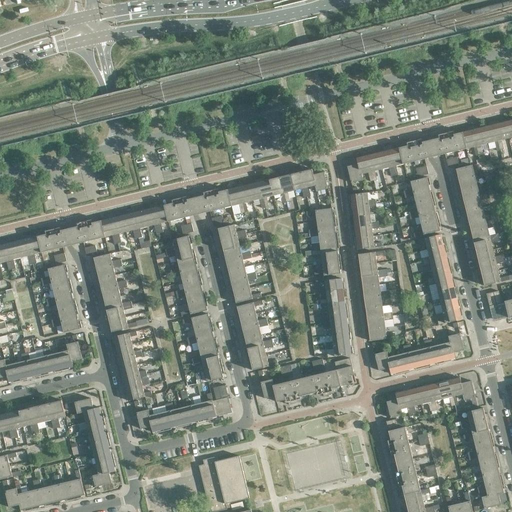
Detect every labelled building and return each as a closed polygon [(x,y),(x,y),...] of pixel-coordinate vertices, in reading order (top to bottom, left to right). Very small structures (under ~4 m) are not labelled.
[(498,121),(493,122),(500,150),(504,149),(502,140),(509,139),(505,122),(499,124),(498,121)] [(500,150),(493,122),(489,123),(489,126),(484,127),(488,144),(495,142),(497,151),(500,150)] [(477,126),(472,127),(479,155),(483,154),(480,146),(488,144),(484,127),(478,129),(477,126)] [(479,155),(472,127),(468,128),(468,131),(462,132),(466,149),(474,147),(476,156),(479,155)] [(444,133),(444,134),(440,135),(441,138),(433,139),(421,143),(420,140),(416,141),(416,140),(409,141),(409,143),(404,144),(405,147),(399,148),(403,165),(425,159),(437,155),(466,149),(462,132),(456,134),(455,131),(451,132),(451,131),(444,133)] [(392,147),(388,148),(395,176),(398,175),(396,166),(403,165),(399,148),(393,150),(392,147)] [(395,176),(388,148),(383,149),(384,152),(378,153),(382,170),(389,168),(391,177),(395,176)] [(371,152),(367,153),(374,181),(377,180),(375,171),(382,170),(378,153),(372,155),(371,152)] [(374,181),(367,153),(362,154),(363,157),(356,159),(358,164),(360,175),(362,175),(368,173),(370,182),(374,181)] [(457,157),(446,160),(448,168),(459,165),(457,157)] [(360,175),(358,164),(347,167),(351,183),(363,180),(362,175),(360,175)] [(474,173),(472,165),(454,170),(456,178),(458,177),(458,180),(484,174),(483,171),(474,173)] [(428,174),(426,166),(416,169),(418,177),(428,174)] [(305,168),(300,169),(307,197),(311,196),(309,188),(315,186),(316,186),(313,175),(312,169),(306,171),(305,168)] [(307,197),(300,169),(296,170),(296,173),(291,175),(295,191),(302,189),(304,198),(307,197)] [(284,173),(279,174),(286,202),(290,201),(288,193),(295,191),(291,175),(285,176),(284,173)] [(324,173),(313,175),(316,186),(315,186),(316,192),(328,189),(324,173)] [(286,202),(279,174),(275,175),(276,178),(270,180),(274,196),(281,195),(283,203),(286,202)] [(484,178),(484,174),(458,180),(459,183),(457,184),(459,191),(477,187),(476,180),(484,178)] [(431,185),(429,177),(411,182),(413,189),(404,191),(405,195),(430,189),(429,186),(431,185)] [(263,178),(259,179),(265,207),(269,207),(267,198),(274,196),(270,180),(264,181),(263,178)] [(265,207),(259,179),(254,181),(255,184),(249,185),(253,201),(260,200),(262,208),(265,207)] [(242,183),(238,185),(244,212),(248,212),(246,203),(253,201),(249,185),(243,186),(242,183)] [(244,212),(238,185),(233,186),(234,189),(228,190),(232,207),(239,205),(241,213),(244,212)] [(479,194),(477,187),(459,191),(461,199),(463,198),(464,201),(489,195),(488,192),(479,194)] [(209,190),(209,192),(205,192),(206,195),(191,199),(186,200),(185,197),(182,198),(181,197),(174,199),(175,200),(170,201),(170,204),(164,206),(169,222),(190,217),(195,215),(232,207),(228,190),(222,192),(221,189),(216,190),(216,189),(209,190)] [(430,192),(430,189),(405,195),(405,198),(414,196),(416,203),(434,199),(432,191),(430,192)] [(368,201),(367,193),(349,195),(350,203),(352,203),(352,206),(376,203),(375,200),(368,201)] [(490,198),(489,195),(464,201),(464,204),(463,205),(464,212),(483,208),(481,201),(490,198)] [(436,206),(434,199),(416,203),(418,210),(409,212),(410,216),(435,210),(434,207),(436,206)] [(376,207),(376,203),(352,206),(352,209),(351,210),(352,217),(370,215),(369,208),(376,207)] [(158,204),(153,205),(160,233),(163,232),(161,224),(169,222),(164,206),(158,207),(158,204)] [(160,233),(153,205),(148,207),(149,209),(143,211),(147,227),(154,225),(156,234),(160,233)] [(333,212),(332,208),(306,212),(307,216),(316,215),(317,222),(335,220),(334,212),(333,212)] [(484,215),(483,208),(464,212),(466,220),(468,219),(469,222),(494,216),(493,213),(484,215)] [(137,209),(132,211),(139,238),(142,238),(140,229),(147,227),(143,211),(137,212),(137,209)] [(436,213),(435,210),(410,216),(411,219),(419,217),(421,224),(439,220),(437,212),(436,213)] [(139,238),(132,211),(127,212),(128,214),(122,216),(126,232),(133,231),(136,239),(139,238)] [(508,213),(502,214),(505,224),(511,223),(508,213)] [(116,215),(111,216),(118,244),(121,243),(119,234),(126,232),(122,216),(116,217),(116,215)] [(371,222),(370,215),(352,217),(353,225),(354,225),(355,228),(379,225),(378,221),(371,222)] [(118,244),(111,216),(106,217),(107,220),(101,221),(105,238),(112,236),(114,244),(118,244)] [(222,216),(212,219),(214,227),(224,224),(222,216)] [(495,220),(494,216),(469,222),(469,225),(468,226),(470,233),(488,229),(486,222),(495,220)] [(82,222),(82,223),(79,224),(80,226),(64,230),(59,231),(59,229),(55,230),(54,228),(47,230),(48,231),(43,232),(44,235),(38,237),(42,253),(69,247),(105,238),(101,221),(95,223),(94,220),(89,221),(89,220),(82,222)] [(336,227),(335,220),(317,222),(318,229),(309,230),(309,234),(335,230),(335,227),(336,227)] [(441,227),(439,220),(421,224),(423,232),(414,234),(415,237),(440,231),(439,228),(441,227)] [(193,232),(191,224),(181,226),(183,235),(193,232)] [(236,232),(234,225),(216,229),(218,237),(220,237),(221,240),(246,233),(245,230),(236,232)] [(379,228),(379,225),(355,228),(355,231),(353,231),(354,239),(373,236),(372,229),(379,228)] [(490,236),(488,229),(470,233),(471,241),(473,240),(474,243),(499,237),(498,234),(490,236)] [(335,234),(335,230),(309,234),(310,237),(318,236),(319,243),(338,241),(337,233),(335,234)] [(247,237),(246,233),(221,240),(221,243),(220,243),(221,251),(240,246),(238,239),(247,237)] [(31,235),(26,236),(33,264),(37,264),(34,255),(42,253),(38,237),(32,238),(31,235)] [(442,238),(441,235),(418,240),(419,244),(426,242),(427,250),(445,245),(443,238),(442,238)] [(33,264),(26,236),(22,238),(22,240),(16,242),(21,258),(28,257),(30,265),(33,264)] [(192,244),(190,236),(172,240),(174,248),(166,250),(166,253),(191,247),(191,244),(192,244)] [(374,243),(373,236),(354,239),(356,246),(357,246),(358,250),(382,246),(381,242),(374,243)] [(500,241),(499,237),(474,243),(475,247),(473,247),(475,254),(493,250),(491,243),(500,241)] [(10,240),(5,242),(12,270),(16,269),(13,260),(21,258),(16,242),(10,243),(10,240)] [(339,248),(338,241),(319,243),(320,251),(312,252),(312,255),(338,252),(337,249),(339,248)] [(12,270),(5,242),(0,243),(1,246),(0,245),(0,263),(7,262),(9,270),(12,270)] [(447,253),(445,245),(427,250),(429,257),(422,258),(423,262),(446,256),(445,253),(447,253)] [(95,246),(85,249),(87,257),(97,254),(95,246)] [(241,253),(240,246),(221,251),(223,258),(225,258),(226,261),(251,255),(250,251),(241,253)] [(192,250),(191,247),(166,253),(167,257),(176,254),(178,261),(196,257),(194,250),(192,250)] [(495,257),(493,250),(475,254),(477,262),(478,262),(479,265),(504,258),(504,255),(495,257)] [(385,255),(384,251),(358,255),(359,258),(357,259),(358,266),(377,264),(376,256),(385,255)] [(338,255),(338,252),(312,255),(312,259),(321,257),(322,265),(341,262),(340,255),(338,255)] [(67,262),(65,254),(54,256),(56,264),(67,262)] [(112,262),(110,254),(92,258),(94,266),(96,266),(96,269),(121,263),(121,259),(112,262)] [(252,258),(251,255),(226,261),(227,264),(225,264),(227,272),(245,267),(243,260),(252,258)] [(447,259),(446,256),(423,262),(424,265),(431,264),(432,271),(450,266),(449,259),(447,259)] [(198,265),(196,257),(178,261),(179,268),(171,271),(172,274),(197,268),(196,265),(198,265)] [(505,262),(504,258),(479,265),(480,268),(478,268),(480,276),(498,271),(497,264),(505,262)] [(342,270),(341,262),(322,265),(323,272),(314,273),(315,277),(340,274),(340,270),(342,270)] [(122,266),(121,263),(96,269),(97,272),(95,272),(97,280),(115,276),(114,268),(122,266)] [(378,271),(377,264),(358,266),(359,274),(361,274),(361,277),(387,273),(387,270),(378,271)] [(68,273),(66,265),(48,269),(50,277),(41,279),(42,282),(67,276),(67,273),(68,273)] [(452,274),(450,266),(432,271),(434,278),(427,280),(428,283),(451,277),(450,274),(452,274)] [(246,274),(245,267),(227,272),(228,279),(230,279),(231,282),(256,276),(255,272),(246,274)] [(197,271),(197,268),(172,274),(172,278),(181,275),(183,282),(201,278),(199,271),(197,271)] [(500,278),(498,271),(480,276),(482,283),(484,283),(484,286),(510,280),(509,276),(500,278)] [(388,277),(387,273),(361,277),(362,280),(360,280),(361,287),(380,285),(379,278),(388,277)] [(68,279),(67,276),(42,282),(43,286),(52,283),(53,290),(72,286),(70,279),(68,279)] [(117,283),(115,276),(97,280),(99,287),(101,287),(101,290),(126,284),(126,280),(117,283)] [(257,279),(256,276),(231,282),(232,284),(230,285),(232,293),(250,288),(248,281),(257,279)] [(452,280),(451,277),(428,283),(429,286),(436,285),(437,292),(456,287),(454,280),(452,280)] [(203,286),(201,278),(183,282),(185,289),(176,292),(177,295),(202,289),(201,286),(203,286)] [(342,282),(341,279),(318,282),(318,286),(325,285),(326,292),(344,290),(343,282),(342,282)] [(127,287),(126,284),(101,290),(102,293),(100,293),(102,301),(120,296),(119,289),(127,287)] [(380,292),(380,285),(361,287),(362,295),(364,295),(364,298),(390,294),(389,291),(380,292)] [(73,294),(72,286),(53,290),(55,298),(46,300),(47,303),(72,297),(72,294),(73,294)] [(457,295),(456,287),(437,292),(439,299),(432,300),(433,304),(456,298),(456,295),(457,295)] [(251,295),(250,288),(232,293),(233,300),(235,300),(236,303),(261,297),(260,293),(251,295)] [(202,292),(202,289),(177,295),(177,298),(186,296),(188,303),(206,299),(204,292),(202,292)] [(346,297),(344,290),(326,292),(327,299),(320,300),(320,304),(344,301),(344,298),(346,297)] [(502,303),(499,291),(493,292),(496,305),(502,303)] [(496,305),(493,292),(486,294),(489,306),(496,305)] [(390,298),(390,294),(364,298),(365,301),(363,301),(364,309),(382,306),(381,299),(390,298)] [(122,303),(120,296),(102,301),(104,308),(106,308),(106,311),(132,305),(131,301),(122,303)] [(73,300),(72,297),(47,303),(48,307),(57,304),(59,311),(77,307),(75,300),(73,300)] [(457,301),(456,298),(433,304),(434,307),(441,305),(443,313),(461,308),(459,301),(457,301)] [(208,307),(206,299),(188,303),(190,311),(181,313),(182,317),(207,311),(206,307),(208,307)] [(263,304),(262,301),(237,307),(238,310),(236,310),(238,318),(256,314),(254,307),(263,304)] [(345,304),(344,301),(320,304),(321,307),(328,306),(329,314),(347,311),(346,303),(345,304)] [(509,318),(505,303),(502,303),(496,305),(489,306),(492,315),(499,321),(509,318)] [(133,308),(132,305),(106,311),(107,314),(105,314),(107,322),(125,317),(124,310),(133,308)] [(383,314),(382,306),(364,309),(365,316),(367,316),(367,319),(393,316),(392,312),(383,314)] [(79,315),(77,307),(59,311),(60,318),(52,321),(52,324),(78,318),(77,315),(79,315)] [(462,316),(461,308),(443,313),(444,320),(437,321),(438,325),(462,320),(461,316),(462,316)] [(348,319),(347,311),(329,314),(330,321),(323,322),(323,325),(347,322),(347,319),(348,319)] [(209,317),(208,314),(183,320),(184,324),(192,322),(194,329),(212,324),(211,317),(209,317)] [(258,321),(256,314),(238,318),(240,325),(241,325),(242,328),(267,322),(266,319),(258,321)] [(393,320),(393,316),(367,319),(367,322),(366,323),(367,330),(385,328),(384,321),(393,320)] [(127,324),(125,317),(107,322),(109,329),(111,329),(112,332),(137,326),(136,322),(127,324)] [(78,321),(78,318),(52,324),(53,328),(62,325),(64,333),(82,329),(80,321),(78,321)] [(268,326),(267,322),(242,328),(243,331),(241,332),(243,339),(261,335),(259,328),(268,326)] [(347,325),(347,322),(323,325),(324,329),(331,328),(332,335),(350,332),(349,325),(347,325)] [(214,332),(212,324),(194,329),(196,336),(187,338),(188,341),(213,335),(212,332),(214,332)] [(386,335),(385,328),(367,330),(368,338),(369,338),(370,341),(396,338),(395,334),(386,335)] [(137,335),(136,331),(113,337),(114,341),(112,341),(114,349),(132,344),(130,337),(137,335)] [(351,340),(350,332),(332,335),(333,342),(326,343),(326,347),(350,344),(350,341),(351,340)] [(460,334),(449,336),(453,353),(464,350),(460,334)] [(214,338),(213,335),(188,341),(189,345),(198,343),(199,350),(217,345),(216,338),(214,338)] [(263,342),(261,335),(243,339),(245,347),(247,346),(247,349),(272,343),(271,340),(263,342)] [(453,353),(449,336),(444,337),(446,343),(439,345),(444,363),(452,361),(451,359),(455,358),(453,353)] [(1,344),(0,340),(0,348),(11,346),(10,342),(1,344)] [(433,364),(428,340),(424,341),(426,348),(419,350),(423,368),(431,366),(430,364),(433,364)] [(431,340),(428,340),(433,364),(436,363),(437,365),(444,363),(439,345),(433,346),(431,340)] [(63,345),(64,351),(69,350),(72,361),(82,358),(78,342),(63,345)] [(273,347),(272,343),(247,349),(248,352),(246,352),(248,360),(266,356),(264,349),(273,347)] [(134,351),(132,344),(114,349),(116,356),(117,356),(118,359),(141,353),(141,350),(134,351)] [(350,347),(350,344),(326,347),(327,350),(334,349),(335,357),(353,354),(352,346),(350,347)] [(219,353),(217,345),(199,350),(194,351),(196,358),(192,359),(193,363),(218,356),(217,353),(219,353)] [(410,345),(407,346),(412,369),(415,368),(416,370),(423,368),(419,350),(412,352),(410,345)] [(412,369),(407,346),(403,346),(405,353),(398,355),(403,373),(410,371),(409,370),(412,369)] [(51,372),(46,348),(42,349),(44,356),(37,358),(41,376),(49,374),(48,373),(51,372)] [(49,348),(46,348),(51,372),(54,371),(55,373),(62,371),(58,353),(51,354),(49,348)] [(69,350),(64,351),(58,353),(62,371),(70,369),(69,367),(73,366),(72,361),(69,350)] [(385,352),(389,368),(391,374),(394,373),(395,375),(403,373),(398,355),(392,357),(390,351),(385,352)] [(389,368),(385,352),(375,354),(379,371),(389,368)] [(28,353),(25,354),(30,377),(33,376),(34,378),(41,376),(37,358),(30,360),(28,353)] [(142,357),(141,353),(118,359),(119,362),(117,362),(119,370),(137,365),(135,358),(142,357)] [(30,377),(25,354),(21,354),(23,361),(16,363),(20,381),(28,379),(27,378),(30,377)] [(219,359),(218,356),(193,363),(194,366),(203,364),(204,371),(223,367),(221,359),(219,359)] [(268,363),(266,356),(248,360),(250,368),(252,367),(252,371),(277,365),(276,361),(268,363)] [(335,362),(337,370),(341,386),(353,384),(353,386),(360,385),(358,380),(355,380),(350,358),(335,362)] [(0,378),(7,376),(5,366),(10,365),(8,359),(0,360),(0,378)] [(16,363),(10,365),(5,366),(7,376),(9,382),(12,381),(13,383),(20,381),(16,363)] [(139,372),(137,365),(119,370),(121,377),(123,377),(123,380),(147,374),(146,371),(139,372)] [(224,374),(223,367),(204,371),(206,378),(197,380),(198,384),(224,378),(223,374),(224,374)] [(331,392),(334,391),(333,388),(341,386),(337,370),(274,385),(273,386),(275,396),(276,402),(284,400),(285,403),(288,402),(288,405),(296,403),(295,401),(302,399),(302,396),(316,393),(316,395),(324,394),(324,396),(332,395),(331,392)] [(147,377),(147,374),(123,380),(124,383),(122,383),(124,391),(142,386),(140,379),(147,377)] [(453,379),(452,376),(448,378),(455,406),(458,405),(456,396),(462,395),(463,394),(461,384),(459,378),(453,379)] [(455,406),(448,378),(443,379),(444,382),(438,383),(442,400),(449,398),(451,406),(455,406)] [(265,399),(275,396),(273,386),(274,385),(272,380),(261,382),(265,399)] [(471,381),(461,384),(463,394),(462,395),(464,400),(475,398),(471,381)] [(432,384),(431,382),(427,383),(434,411),(437,410),(435,401),(442,400),(438,383),(432,384)] [(434,411),(427,383),(422,384),(423,387),(417,388),(421,405),(423,413),(434,411)] [(228,397),(225,385),(218,387),(222,399),(228,397)] [(144,393),(142,386),(124,391),(126,398),(128,398),(128,401),(152,396),(151,392),(144,393)] [(222,399),(218,387),(213,388),(216,400),(222,399)] [(411,390),(410,387),(406,388),(413,416),(416,415),(414,406),(421,405),(417,388),(411,390)] [(413,416),(406,388),(401,389),(402,392),(395,393),(397,399),(400,410),(401,410),(407,408),(409,417),(413,416)] [(187,390),(181,392),(183,400),(189,398),(187,390)] [(213,401),(211,393),(207,394),(208,401),(201,403),(206,421),(213,419),(213,418),(216,417),(213,401)] [(231,409),(228,397),(222,399),(216,400),(213,401),(216,417),(228,414),(227,412),(229,409),(231,409)] [(74,402),(77,413),(93,409),(91,398),(74,402)] [(195,422),(189,398),(186,399),(188,406),(181,408),(185,426),(193,424),(192,423),(195,422)] [(193,398),(189,398),(195,422),(198,421),(199,423),(206,421),(201,403),(195,404),(193,398)] [(55,402),(54,399),(50,400),(57,428),(60,427),(58,419),(66,417),(62,400),(55,402)] [(400,410),(397,399),(387,402),(390,418),(402,415),(401,410),(400,410)] [(57,428),(50,400),(45,401),(46,404),(40,405),(44,422),(51,420),(53,429),(57,428)] [(172,403),(168,404),(174,427),(177,426),(177,428),(185,426),(181,408),(173,410),(172,403)] [(34,407),(33,404),(29,405),(36,433),(39,432),(37,424),(44,422),(40,405),(34,407)] [(174,427),(168,404),(165,404),(167,411),(160,413),(165,431),(171,430),(171,428),(174,427)] [(36,433),(29,405),(24,406),(25,409),(19,411),(23,427),(30,425),(32,434),(36,433)] [(99,407),(93,409),(77,413),(78,418),(84,416),(86,423),(104,418),(102,410),(100,411),(99,407)] [(485,414),(483,408),(467,412),(469,419),(460,422),(461,425),(489,418),(488,414),(485,414)] [(13,412),(12,409),(8,410),(15,439),(18,438),(16,429),(23,427),(19,411),(13,412)] [(147,410),(151,427),(152,432),(156,431),(156,433),(165,431),(160,413),(153,415),(152,409),(147,410)] [(15,439),(8,410),(3,411),(4,414),(0,415),(0,424),(2,432),(9,431),(11,439),(15,439)] [(151,427),(147,410),(137,413),(141,429),(151,427)] [(106,425),(104,418),(86,423),(87,429),(80,431),(81,434),(104,429),(104,426),(106,425)] [(490,423),(489,418),(461,425),(462,429),(470,426),(472,433),(488,429),(487,424),(490,423)] [(396,419),(391,421),(383,422),(385,430),(398,427),(397,424),(396,419)] [(399,486),(399,488),(402,488),(404,494),(420,491),(405,427),(388,431),(390,439),(387,440),(388,442),(385,443),(387,450),(390,450),(392,457),(394,456),(398,470),(395,471),(397,478),(394,479),(396,486),(399,486)] [(105,432),(104,429),(81,434),(82,438),(89,436),(91,443),(109,439),(107,431),(105,432)] [(489,432),(488,429),(472,433),(463,435),(464,439),(473,437),(475,444),(493,439),(491,432),(489,432)] [(111,447),(109,439),(91,443),(92,450),(86,452),(86,455),(110,450),(109,447),(111,447)] [(495,447),(493,439),(475,444),(477,451),(468,453),(469,456),(494,450),(493,447),(495,447)] [(110,453),(110,450),(86,455),(87,459),(94,457),(96,464),(114,459),(112,452),(110,453)] [(494,453),(494,450),(469,456),(470,460),(478,458),(480,465),(498,460),(496,453),(494,453)] [(17,457),(16,453),(0,456),(0,468),(10,466),(8,459),(17,457)] [(249,499),(239,456),(215,462),(214,458),(203,460),(204,465),(199,466),(209,508),(214,507),(215,511),(216,511),(227,510),(225,504),(249,499)] [(116,467),(114,459),(96,464),(97,470),(91,472),(93,477),(109,473),(115,471),(114,468),(116,467)] [(500,468),(498,460),(480,465),(482,472),(473,474),(474,477),(499,471),(498,468),(500,468)] [(11,473),(10,466),(0,468),(0,480),(21,475),(20,471),(11,473)] [(85,496),(79,470),(75,471),(77,480),(70,482),(74,500),(82,498),(81,496),(85,496)] [(500,474),(499,471),(474,477),(475,481),(483,479),(485,485),(503,481),(501,474),(500,474)] [(112,484),(109,473),(93,477),(95,488),(112,484)] [(63,501),(57,475),(54,476),(56,485),(49,487),(53,505),(61,503),(60,502),(63,501)] [(61,475),(57,475),(63,501),(66,500),(67,502),(74,500),(70,482),(63,483),(61,475)] [(42,506),(36,480),(33,481),(35,490),(28,492),(33,510),(40,508),(39,507),(42,506)] [(39,480),(36,480),(42,506),(45,505),(46,507),(53,505),(49,487),(42,488),(39,480)] [(505,489),(503,481),(485,485),(487,492),(479,494),(480,498),(482,498),(498,494),(504,493),(503,490),(505,489)] [(15,489),(19,505),(21,511),(24,510),(25,511),(33,510),(28,492),(22,493),(20,486),(16,487),(16,489),(15,489)] [(19,505),(15,489),(5,491),(9,508),(19,505)] [(429,489),(420,491),(404,494),(405,498),(403,498),(405,506),(423,501),(421,494),(430,492),(429,489)] [(466,502),(459,503),(461,511),(472,511),(468,492),(464,493),(466,502)] [(498,494),(482,498),(485,509),(501,505),(498,494)] [(450,497),(446,498),(449,511),(461,511),(459,503),(452,505),(450,497)] [(425,509),(423,501),(405,506),(406,511),(425,511),(434,510),(433,506),(425,509)]
